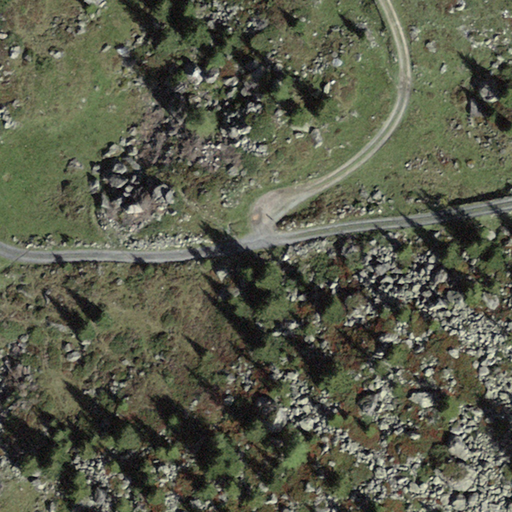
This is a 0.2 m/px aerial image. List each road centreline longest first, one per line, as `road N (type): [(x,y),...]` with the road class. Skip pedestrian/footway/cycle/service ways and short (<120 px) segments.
road 1 (track): [(259,243),(273,211),(354,164),(400,109),(407,76),(384,0)]
road 2 (track): [(0,248),(40,257),(153,257),(259,243)]
road 3 (track): [(259,243),(511,202)]
